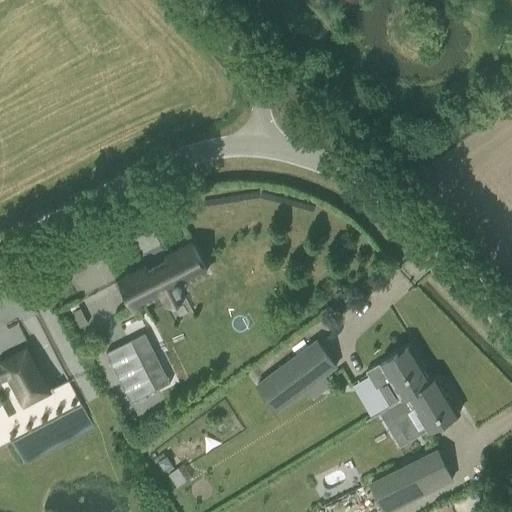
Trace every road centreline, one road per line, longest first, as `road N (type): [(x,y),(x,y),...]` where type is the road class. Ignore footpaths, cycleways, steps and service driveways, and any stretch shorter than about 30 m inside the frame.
road 1 (unclassified): [(259,146),(330,166),(374,191),(511,327)]
road 2 (unclassified): [(0,253),(176,160),(259,146)]
road 3 (unclassified): [(259,146),(251,66),(189,0)]
road 4 (unknown): [(511,411),(466,447),(469,487),(486,511)]
